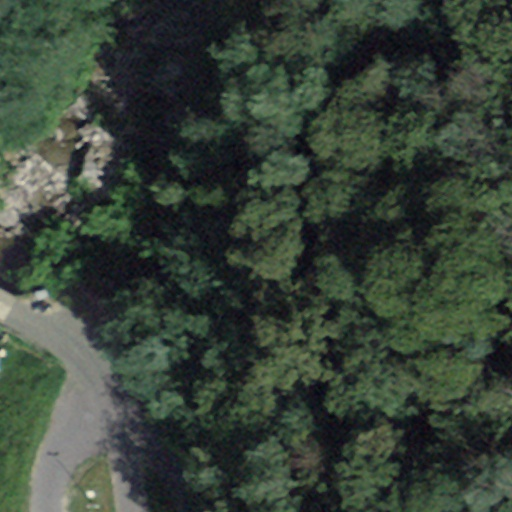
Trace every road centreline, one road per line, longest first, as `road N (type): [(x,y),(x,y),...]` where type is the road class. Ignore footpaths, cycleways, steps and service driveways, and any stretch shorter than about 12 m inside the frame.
road 1 (unclassified): [(115,405),(73,350),(16,310)]
road 2 (residential): [(115,405),(59,458),(47,482),(46,511)]
road 3 (unclassified): [(187,511),(158,456),(115,405)]
